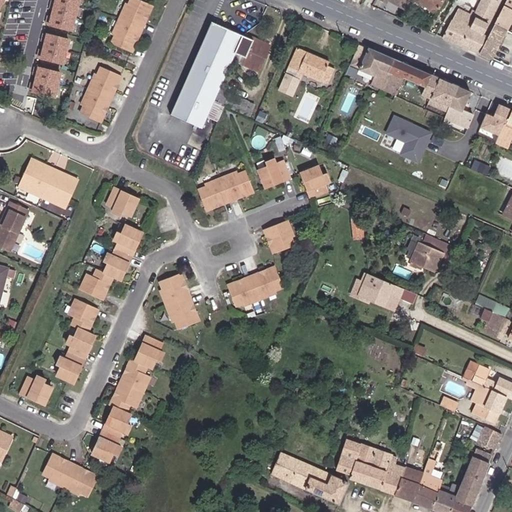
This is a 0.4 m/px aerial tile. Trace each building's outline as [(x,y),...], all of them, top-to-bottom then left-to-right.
[(50,0),(44,24),(69,30),(75,0),(50,0)] [(148,21),(144,20),(147,12),(151,14),(154,7),(139,0),(133,0),(131,5),(127,2),(113,34),(118,36),(114,46),(134,55),(138,44),(134,43),(138,35),(142,36),(148,21)] [(420,0),(442,11),(448,0),(420,0)] [(491,36),(486,34),(501,0),(483,0),(479,9),(476,8),(473,14),(462,9),(448,38),(482,53),(491,36)] [(496,24),(509,30),(511,24),(511,9),(505,7),(496,24)] [(238,62),(241,56),(251,38),(222,24),(179,117),(207,131),(220,103),(225,91),(238,62)] [(482,53),(496,58),(509,30),(496,24),(491,36),(482,53)] [(60,63),(67,37),(43,30),(36,57),(60,63)] [(63,63),(67,63),(71,38),(67,37),(63,63)] [(254,61),(257,55),(260,47),(262,43),(251,38),(241,56),(238,62),(245,65),(248,58),(254,61)] [(276,54),(278,51),(262,43),(260,47),(276,54)] [(257,68),(267,72),(276,54),(260,47),(257,55),(254,61),(252,65),(257,68)] [(340,67),(342,64),(308,50),(300,68),(312,74),(337,85),(345,69),(340,67)] [(404,76),(400,74),(405,62),(381,51),(372,71),(386,77),(382,87),(396,93),(398,89),(404,76)] [(252,65),(254,61),(248,58),(245,65),(251,68),(252,65)] [(435,90),(441,77),(405,62),(400,74),(404,76),(398,89),(409,95),(415,81),(435,90)] [(28,88),(52,95),(59,70),(35,64),(28,88)] [(119,91),(114,89),(117,82),(122,84),(125,75),(105,67),(101,75),(96,73),(83,104),(89,106),(85,114),(105,123),(109,114),(105,112),(108,105),(112,107),(119,91)] [(266,76),(267,72),(257,68),(256,71),(266,76)] [(308,81),(312,74),(300,68),(296,76),(308,81)] [(433,95),(459,107),(468,88),(441,77),(435,90),(433,95)] [(485,118),(473,113),(482,94),(468,88),(459,107),(454,119),(479,131),(485,118)] [(407,99),(409,95),(398,89),(396,93),(407,99)] [(220,103),(232,109),(237,97),(225,91),(220,103)] [(232,109),(236,111),(242,99),(237,97),(232,109)] [(496,120),(511,127),(511,126),(511,106),(501,102),(493,119),(496,120)] [(419,161),(433,131),(394,113),(385,132),(397,138),(392,149),(419,161)] [(511,126),(511,127),(496,120),(488,138),(505,146),(511,131),(511,126)] [(23,186),(68,207),(81,178),(67,171),(63,179),(45,170),(48,163),(36,157),(23,186)] [(284,180),(292,177),(286,162),(278,165),(275,159),(268,161),(270,166),(261,169),(268,187),(277,183),(275,179),(282,177),(284,180)] [(63,179),(67,171),(48,163),(45,170),(63,179)] [(327,182),(332,180),(330,173),(325,174),(322,166),(305,172),(309,181),(312,180),(315,186),(311,187),(314,195),(329,190),(327,182)] [(498,177),(502,169),(494,166),(490,173),(498,177)] [(249,194),(257,191),(249,169),(241,172),(239,168),(207,180),(209,185),(201,188),(208,209),(217,206),(215,202),(224,199),(226,202),(242,197),(241,193),(247,190),(249,194)] [(126,211),(135,215),(141,198),(134,195),(132,198),(125,195),(126,191),(118,188),(111,204),(118,208),(117,212),(125,215),(126,211)] [(0,242),(0,243),(15,250),(32,210),(14,202),(4,225),(7,227),(0,242)] [(297,246),(294,238),(297,237),(291,220),(268,229),(271,237),(276,235),(279,244),(275,246),(278,254),(297,246)] [(139,248),(135,246),(138,239),(142,241),(146,233),(129,225),(125,233),(121,231),(118,238),(123,240),(116,256),(111,254),(107,262),(111,264),(107,272),(99,269),(95,277),(89,274),(83,288),(107,299),(110,292),(107,291),(110,284),(114,285),(117,277),(125,280),(128,272),(125,270),(128,263),(132,264),(139,248)] [(365,250),(373,249),(370,226),(359,228),(361,241),(363,240),(365,250)] [(465,251),(435,238),(431,248),(455,259),(461,261),(465,251)] [(447,275),(455,259),(431,248),(424,265),(447,275)] [(0,304),(2,305),(12,269),(0,264),(0,304)] [(279,289),(287,286),(279,266),(271,269),(273,272),(264,275),(263,272),(246,278),(248,281),(241,284),(239,281),(231,285),(239,304),(247,301),(249,306),(281,294),(279,289)] [(192,287),(188,288),(186,282),(189,281),(186,272),(165,280),(169,289),(165,290),(176,321),(181,320),(183,328),(204,320),(201,312),(198,313),(194,303),(197,302),(192,287)] [(425,307),(428,299),(381,278),(377,286),(412,301),(425,307)] [(407,313),(412,301),(377,286),(372,298),(407,313)] [(95,314),(100,316),(103,308),(78,297),(72,312),(78,315),(73,324),(82,328),(78,335),(74,334),(71,341),(76,344),(69,360),(64,357),(61,364),(65,366),(61,375),(78,382),(82,374),(78,372),(81,365),(85,366),(92,351),(89,350),(92,341),(96,343),(99,335),(92,332),(96,323),(92,322),(95,314)] [(511,319),(492,311),(488,321),(497,325),(494,334),(511,341),(511,338),(511,319)] [(130,444),(125,442),(132,426),(137,427),(141,420),(137,418),(141,410),(137,408),(141,401),(147,403),(161,372),(155,369),(158,362),(162,363),(166,355),(170,356),(173,349),(168,347),(171,339),(154,332),(151,339),(155,341),(152,348),(148,346),(144,355),(139,353),(136,361),(140,363),(136,371),(132,369),(125,384),(130,386),(126,394),(122,392),(118,401),(122,403),(119,410),(123,412),(120,420),(115,418),(108,434),(112,436),(109,442),(105,441),(101,450),(118,457),(122,448),(127,451),(130,444)] [(132,369),(136,371),(140,363),(136,361),(132,369)] [(496,380),(484,375),(487,368),(476,363),(469,376),(476,380),(503,392),(511,396),(511,379),(498,373),(496,380)] [(41,395),(50,399),(57,382),(49,378),(51,375),(44,372),(41,377),(33,374),(27,389),(34,392),(36,389),(43,392),(41,395)] [(474,385),(476,380),(469,376),(466,375),(464,381),(474,385)] [(491,418),(503,392),(476,380),(474,385),(469,396),(474,398),(469,408),(491,418)] [(437,403),(450,408),(454,400),(441,394),(437,403)] [(0,449),(3,451),(11,454),(20,432),(0,423),(0,449)] [(487,443),(503,449),(510,433),(494,426),(487,443)] [(411,465),(404,463),(405,455),(354,438),(344,469),(359,475),(357,480),(401,495),(411,465)] [(99,468),(98,471),(90,468),(92,464),(76,456),(75,460),(68,457),(69,453),(61,449),(51,470),(60,474),(58,478),(87,492),(89,488),(98,492),(108,472),(99,468)] [(481,457),(497,463),(500,455),(484,449),(481,457)] [(355,483),(328,471),(288,453),(280,474),(346,503),(355,483)] [(474,474),(490,479),(497,463),(481,457),(474,474)] [(401,495),(418,501),(430,471),(411,465),(401,495)] [(439,509),(446,489),(450,478),(430,471),(418,501),(439,509)] [(463,501),(478,505),(490,479),(474,474),(470,485),(467,490),(463,501)] [(448,511),(458,511),(463,501),(467,490),(460,487),(458,493),(446,489),(439,509),(448,511)] [(29,504),(32,499),(21,493),(12,489),(10,495),(29,504)] [(458,511),(474,511),(478,505),(463,501),(458,511)]
